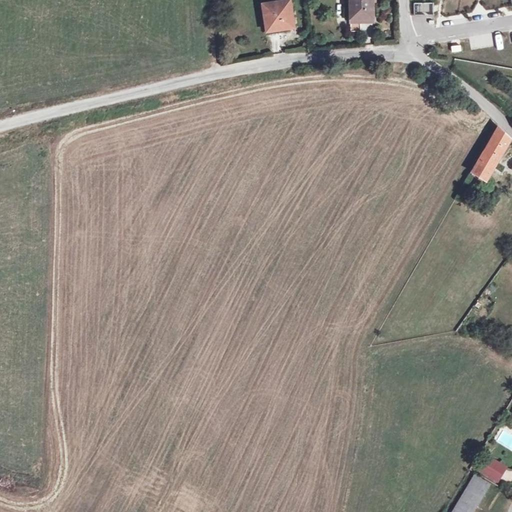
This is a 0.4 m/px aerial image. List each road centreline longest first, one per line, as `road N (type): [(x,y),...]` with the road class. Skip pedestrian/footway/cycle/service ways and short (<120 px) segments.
road 1 (residential): [(404,54),(235,69),(0,126)]
road 2 (residential): [(404,54),(511,130)]
